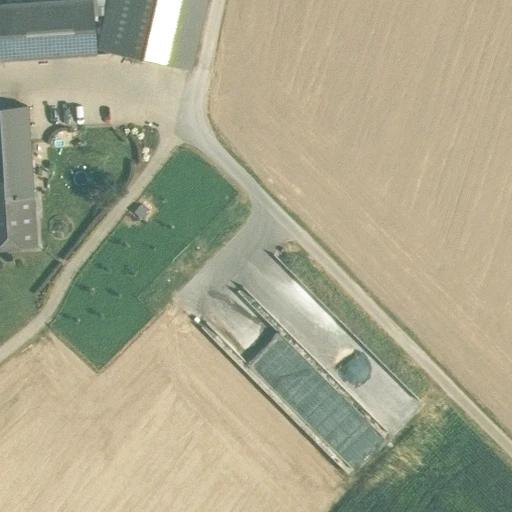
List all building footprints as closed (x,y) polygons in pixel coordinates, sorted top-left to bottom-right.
[(92,0),(46,0),(0,3),(0,58),(97,51),(92,0)] [(177,0),(113,0),(104,45),(165,58),(177,0)] [(0,107),(0,196),(34,194),(26,106),(0,107)] [(0,196),(0,247),(35,245),(34,194),(0,196)] [(271,252),(238,285),(310,355),(342,322),(271,252)] [(416,393),(379,368),(374,376),(388,385),(380,398),(384,401),(372,419),(391,432),(416,393)]
